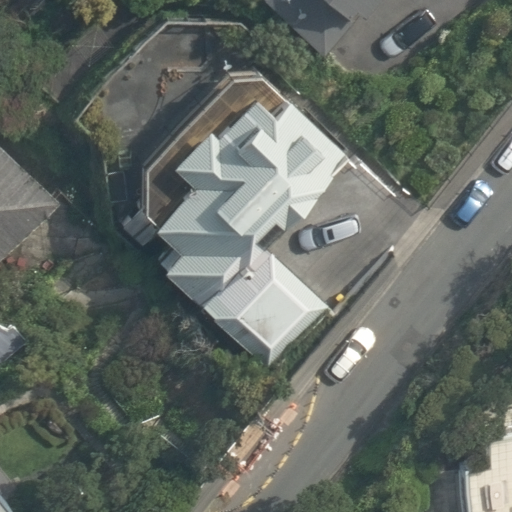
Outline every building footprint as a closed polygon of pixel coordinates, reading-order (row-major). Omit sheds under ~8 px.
[(0,0),(0,30),(29,0),(0,0)] [(268,0),(321,51),(363,0),(268,0)] [(151,271),(260,373),(325,305),(256,240),(341,150),(252,66),(225,65),(137,155),(139,221),(171,250),(151,271)] [(0,248),(54,194),(0,140),(0,248)] [(0,362),(27,338),(10,319),(3,325),(0,323),(0,362)] [(511,511),(511,424),(491,426),(492,459),(469,461),(471,511),(511,511)]
